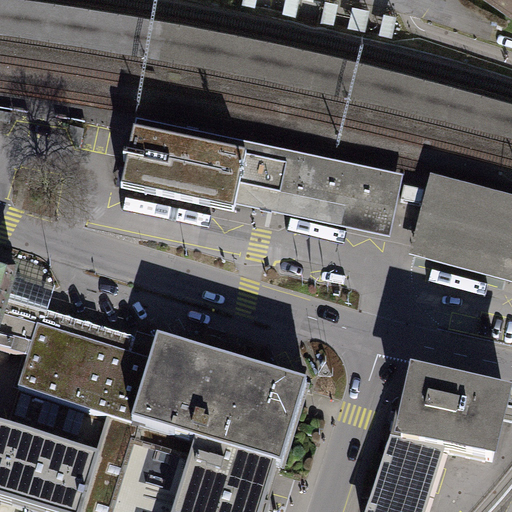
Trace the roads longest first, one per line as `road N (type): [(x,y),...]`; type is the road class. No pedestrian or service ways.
road 1 (residential): [(0,222),(382,338)]
road 2 (residential): [(382,338),(330,511)]
road 3 (residential): [(382,338),(511,367)]
